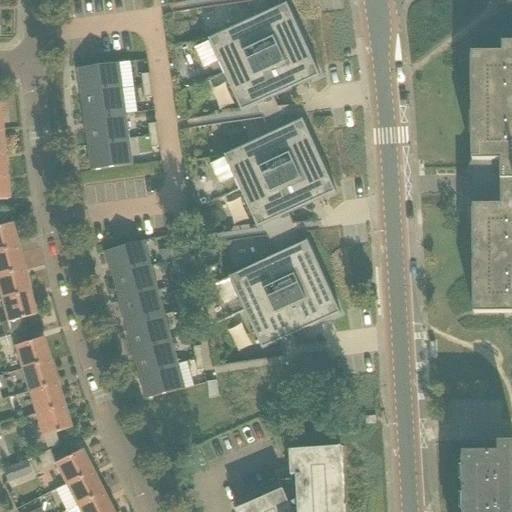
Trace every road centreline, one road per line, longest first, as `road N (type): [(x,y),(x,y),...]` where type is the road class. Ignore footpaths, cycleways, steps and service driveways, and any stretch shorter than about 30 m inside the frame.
road 1 (unclassified): [(411,511),(375,0)]
road 2 (residential): [(151,511),(94,371),(59,251),(35,64)]
